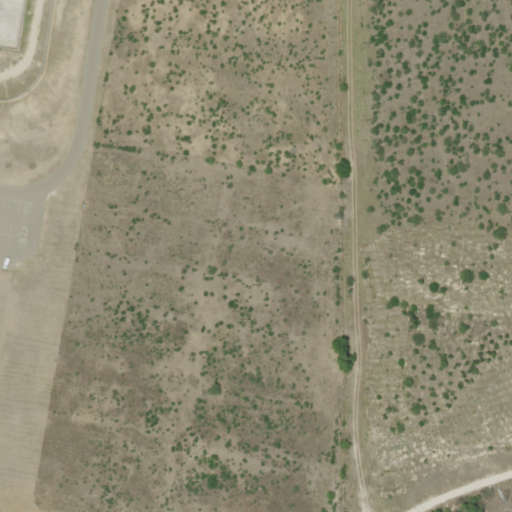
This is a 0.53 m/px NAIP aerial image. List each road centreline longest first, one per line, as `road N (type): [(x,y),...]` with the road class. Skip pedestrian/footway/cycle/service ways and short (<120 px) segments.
road 1 (residential): [(362,499),(348,323),(345,0)]
road 2 (residential): [(109,511),(130,298),(120,174)]
